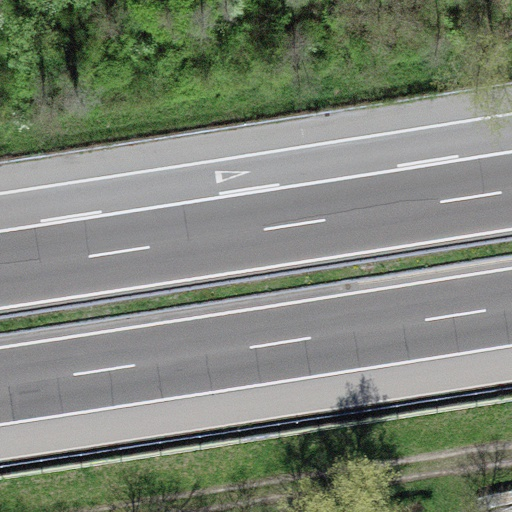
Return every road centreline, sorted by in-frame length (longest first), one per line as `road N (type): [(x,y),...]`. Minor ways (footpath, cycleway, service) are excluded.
road 1 (motorway): [(0,385),(511,305)]
road 2 (motorway): [(511,190),(0,269)]
road 3 (track): [(135,511),(511,452)]
